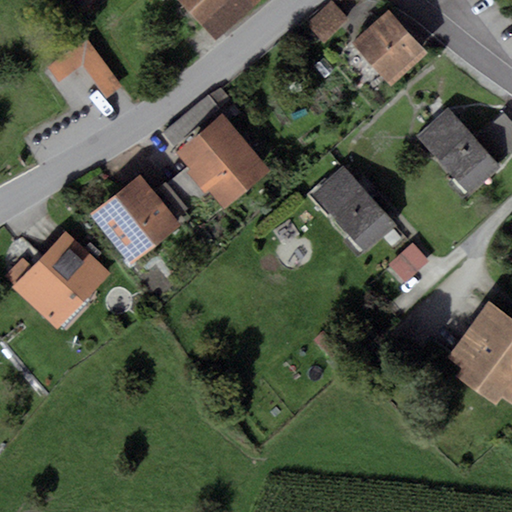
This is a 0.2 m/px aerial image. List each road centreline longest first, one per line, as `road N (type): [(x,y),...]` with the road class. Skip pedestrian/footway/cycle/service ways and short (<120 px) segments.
road 1 (unclassified): [(0,204),(127,130),(300,0)]
road 2 (residential): [(408,0),(511,82)]
